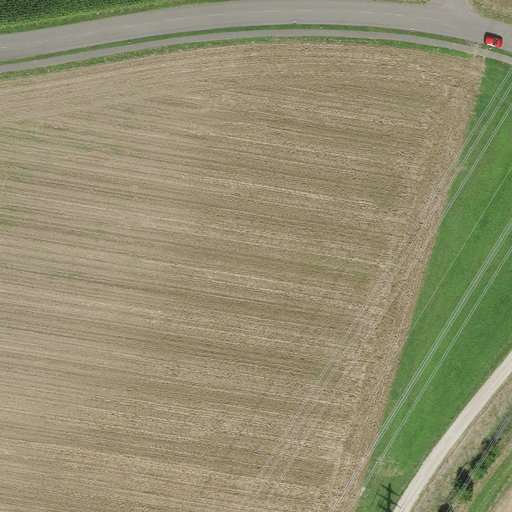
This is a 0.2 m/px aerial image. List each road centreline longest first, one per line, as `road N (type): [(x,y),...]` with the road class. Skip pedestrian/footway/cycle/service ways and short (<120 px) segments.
road 1 (tertiary): [(511,41),(442,21),(332,13),(225,15),(0,44)]
road 2 (track): [(511,357),(444,436),(394,511)]
